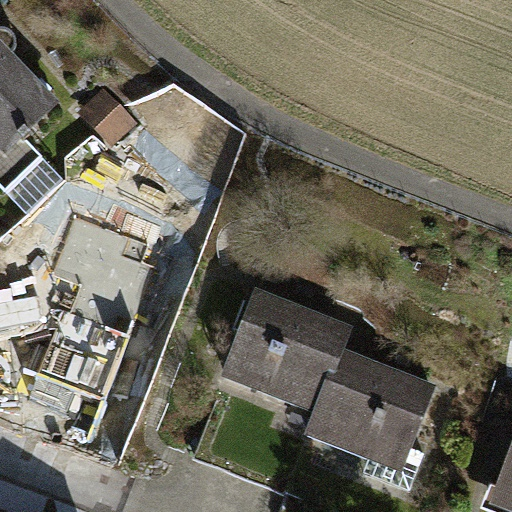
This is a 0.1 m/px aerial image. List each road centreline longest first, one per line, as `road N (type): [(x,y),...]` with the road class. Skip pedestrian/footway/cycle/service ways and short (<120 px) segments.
road 1 (track): [(116,0),(158,45),(243,101),(335,150),(511,218)]
road 2 (residential): [(0,451),(169,511)]
